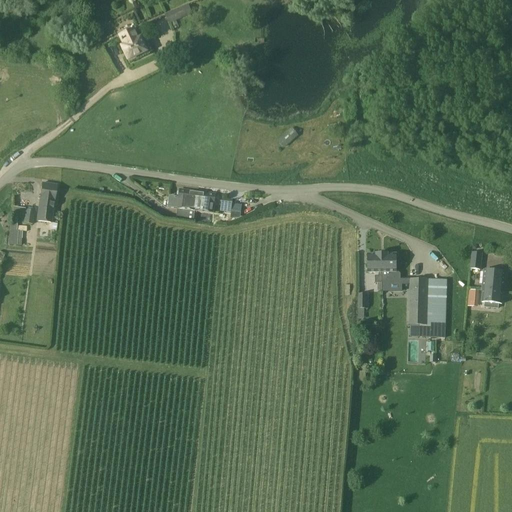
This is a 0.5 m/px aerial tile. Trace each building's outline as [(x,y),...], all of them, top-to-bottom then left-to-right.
[(169,25),(192,15),(188,5),(165,15),(169,25)] [(138,39),(133,30),(120,36),(124,46),(122,47),(128,60),(146,52),(140,38),(138,39)] [(284,149),(299,136),(292,129),(277,141),(284,149)] [(51,223),(53,209),(57,186),(42,183),(36,221),(51,223)] [(195,204),(197,191),(180,189),(177,209),(194,212),(195,204)] [(195,204),(194,212),(213,214),(216,194),(197,191),(195,204)] [(231,213),(233,199),(222,197),(220,212),(231,213)] [(33,225),(35,211),(26,210),(26,209),(13,207),(12,218),(24,219),(23,223),(33,225)] [(28,233),(28,228),(17,227),(18,224),(10,224),(9,245),(17,246),(18,232),(28,233)] [(479,266),(480,254),(472,253),(470,265),(479,266)] [(381,295),(382,295),(381,255),(376,255),(367,255),(368,274),(378,274),(378,276),(375,277),(375,285),(378,284),(378,291),(381,291),(381,295)] [(381,255),(382,295),(386,295),(388,292),(388,287),(387,285),(387,284),(389,284),(389,274),(396,274),(396,255),(381,255)] [(483,291),(503,293),(505,276),(484,274),(482,291),(483,291)] [(446,313),(447,281),(410,279),(408,326),(417,326),(417,338),(437,339),(438,326),(439,313),(446,313)] [(468,307),(479,307),(480,290),(469,290),(468,307)] [(502,308),(503,293),(483,291),(482,306),(486,307),(485,311),(497,312),(498,308),(502,308)] [(358,320),(364,319),(364,310),(367,310),(367,295),(358,295),(358,320)]
